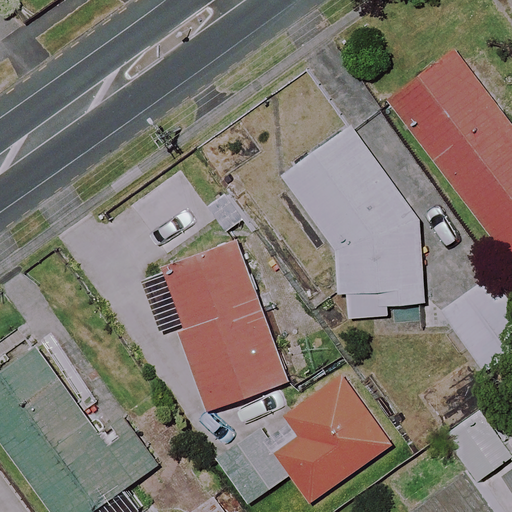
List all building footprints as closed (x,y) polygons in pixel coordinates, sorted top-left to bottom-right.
[(511,121),(459,51),(392,101),(511,261),(511,121)] [(339,245),(337,293),(347,292),(350,319),(396,314),(395,304),(428,301),(422,218),(355,125),(288,174),(339,245)] [(215,220),(180,171),(128,208),(163,257),(215,220)] [(290,379),(239,240),(162,268),(213,407),(290,379)] [(446,309),(489,376),(511,361),(511,296),(499,275),(446,309)] [(111,446),(34,344),(0,369),(0,432),(60,511),(95,511),(154,467),(128,433),(111,446)] [(400,440),(349,365),(287,408),(306,437),(281,454),(312,500),(400,440)] [(511,460),(511,434),(492,401),(448,426),(478,480),(511,460)] [(291,475),(261,430),(221,457),(251,502),(291,475)] [(493,511),(462,466),(405,504),(410,511),(493,511)] [(230,511),(219,496),(196,511),(230,511)]
